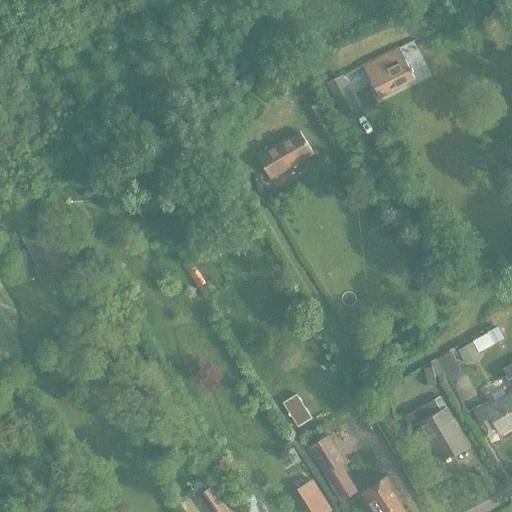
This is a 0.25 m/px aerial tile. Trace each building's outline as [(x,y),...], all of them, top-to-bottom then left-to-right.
[(362,66),(378,97),(415,80),(399,48),(362,66)] [(327,83),(343,115),(349,112),(357,108),(341,76),(327,83)] [(257,155),(261,161),(270,178),(313,152),(299,130),(257,155)] [(41,265),(56,254),(47,241),(32,252),(41,265)] [(505,314),(486,323),(492,337),(511,329),(505,314)] [(471,342),(457,350),(466,363),(479,355),(471,342)] [(436,358),(441,368),(449,382),(463,374),(449,351),(436,358)] [(432,365),(423,367),(427,385),(436,383),(432,365)] [(497,428),(499,432),(511,424),(511,392),(485,408),(478,411),(489,432),(497,428)] [(429,442),(419,447),(429,464),(439,459),(440,462),(468,446),(445,407),(439,395),(404,415),(409,427),(418,423),(429,442)] [(287,414),(296,428),(308,421),(298,406),(287,414)] [(309,447),(325,472),(344,460),(328,434),(317,442),(309,447)] [(404,511),(395,496),(400,494),(388,475),(359,493),(371,511),(404,511)] [(327,511),(330,510),(311,479),(297,488),(312,511),(327,511)] [(197,496),(208,511),(229,511),(211,486),(197,496)] [(263,511),(250,492),(240,499),(248,511),(263,511)]
